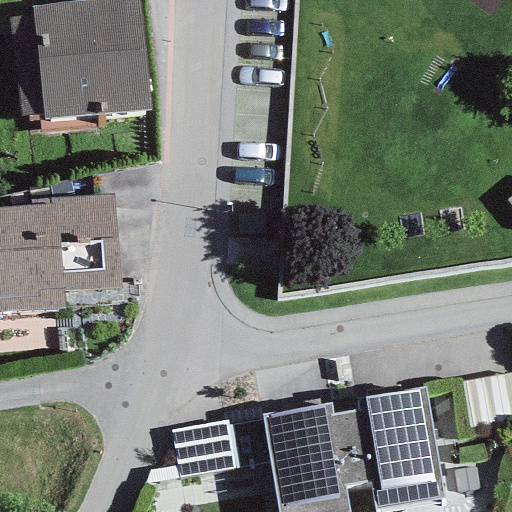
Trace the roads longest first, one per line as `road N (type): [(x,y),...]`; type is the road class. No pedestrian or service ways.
road 1 (unclassified): [(162,370),(182,237),(187,0)]
road 2 (residential): [(511,310),(162,370)]
road 3 (residential): [(0,396),(162,370)]
road 4 (unclassified): [(105,511),(143,436),(162,370)]
